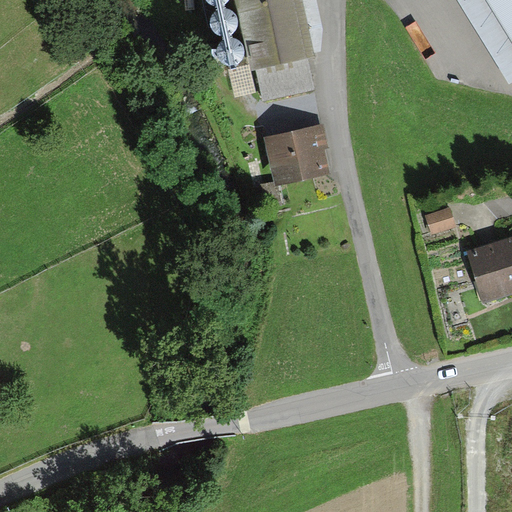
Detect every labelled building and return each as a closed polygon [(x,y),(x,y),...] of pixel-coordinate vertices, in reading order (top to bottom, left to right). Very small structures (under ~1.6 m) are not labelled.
[(239,0),(263,97),(312,85),(295,15),(296,7),(293,0),(132,0),(135,20),(166,11),(164,0),(239,0)] [(215,20),(222,17),(225,8),(225,5),(222,0),(221,0),(205,0),(202,8),(206,17),(214,20),(215,20)] [(511,0),(487,0),(511,41),(511,0)] [(223,50),(230,46),(233,38),(233,34),(230,30),(222,26),(217,27),(213,30),(210,38),(213,46),(222,50),(223,50)] [(230,80),(237,77),(240,69),(240,65),(237,60),(228,57),(224,58),(220,61),(217,69),(220,77),(229,80),(230,80)] [(237,98),(240,96),(241,93),(241,92),(240,90),(237,88),(236,88),(233,90),(232,93),(233,96),(237,98)] [(283,181),(323,171),(314,132),(273,142),(283,181)] [(447,206),(424,216),(431,232),(454,222),(447,206)] [(511,232),(464,252),(476,281),(490,275),(498,295),(511,288),(511,232)]
